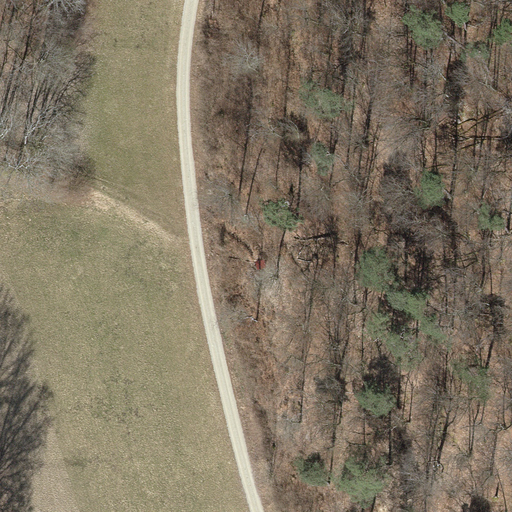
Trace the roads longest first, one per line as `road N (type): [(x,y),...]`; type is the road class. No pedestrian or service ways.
road 1 (track): [(257,511),(191,230),(179,70),(191,0)]
road 2 (track): [(191,230),(94,178),(0,147)]
